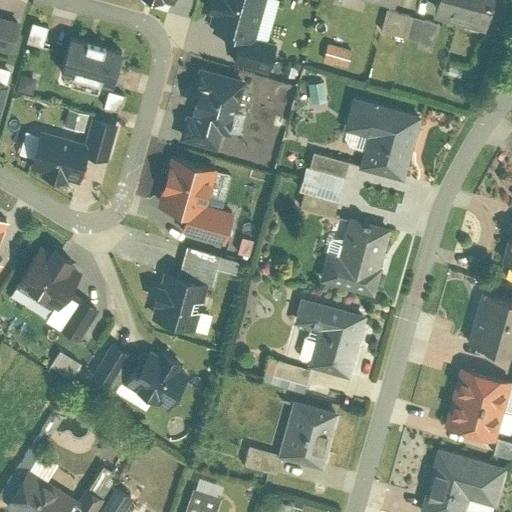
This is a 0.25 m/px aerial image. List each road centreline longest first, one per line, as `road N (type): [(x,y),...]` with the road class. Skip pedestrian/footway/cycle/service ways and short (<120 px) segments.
road 1 (residential): [(511,92),(456,170),(433,220),(353,511)]
road 2 (residential): [(58,0),(145,21),(159,33),(162,51),(122,201),(111,219),(90,226),(0,178)]
